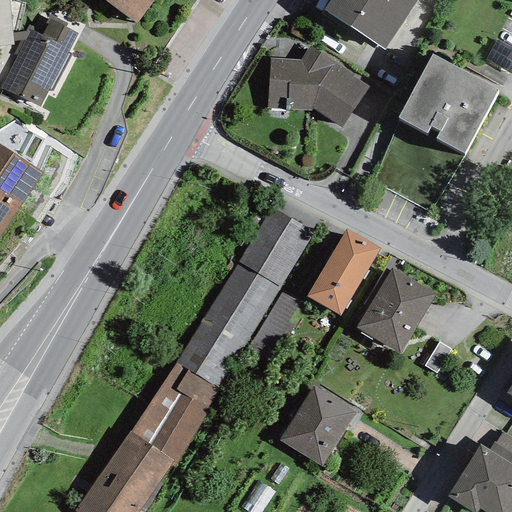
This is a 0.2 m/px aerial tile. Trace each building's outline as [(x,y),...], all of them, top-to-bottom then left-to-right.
[(0,0),(0,46),(14,45),(13,42),(12,33),(8,0),(0,0)] [(153,0),(103,0),(136,23),(153,0)] [(418,0),(330,0),(323,10),(384,50),(418,0)] [(68,52),(77,34),(65,27),(67,24),(50,15),(46,23),(48,24),(43,32),(28,24),(24,32),(19,41),(13,54),(16,56),(0,86),(0,89),(39,107),(47,90),(52,93),(72,54),(68,52)] [(13,42),(19,41),(24,32),(12,33),(13,42)] [(269,59),(267,109),(311,111),(312,109),(341,128),(369,87),(353,77),(354,75),(310,47),(300,61),(269,59)] [(499,90),(432,55),(398,118),(465,154),(499,90)] [(0,147),(0,195),(20,209),(42,174),(0,147)] [(0,239),(20,209),(0,195),(0,239)] [(314,231),(272,207),(131,431),(173,461),(176,464),(314,231)] [(379,249),(346,229),(306,296),(340,315),(379,249)] [(436,295),(392,269),(355,328),(400,354),(436,295)] [(436,374),(451,350),(439,342),(424,366),(436,374)] [(313,386),(317,388),(319,384),(312,379),(306,388),(310,390),(313,386)] [(317,388),(313,386),(310,390),(279,441),(322,467),(357,412),(317,388)] [(138,511),(173,461),(131,431),(75,511),(138,511)] [(495,443),(511,453),(511,438),(502,433),(495,443)] [(511,453),(495,443),(494,442),(489,451),(511,465),(511,453)] [(478,511),(480,509),(484,511),(511,511),(511,465),(489,451),(479,445),(447,497),(471,511),(478,511)] [(288,469),(280,464),(270,479),(278,484),(288,469)] [(261,511),(274,493),(257,481),(240,507),(247,511),(261,511)]
